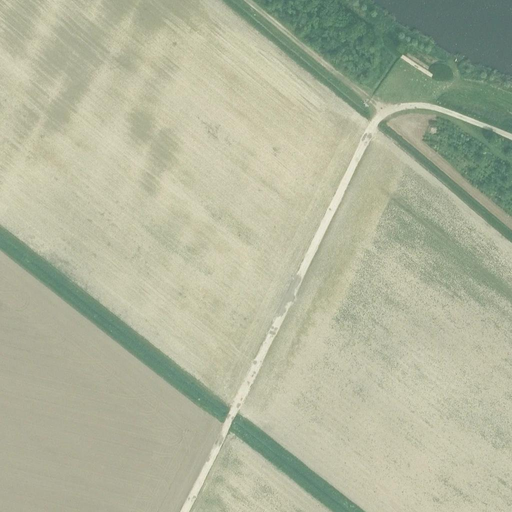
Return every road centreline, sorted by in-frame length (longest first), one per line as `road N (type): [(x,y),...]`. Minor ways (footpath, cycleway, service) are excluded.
road 1 (track): [(377,119),(183,511)]
road 2 (track): [(377,119),(374,101),(242,0)]
